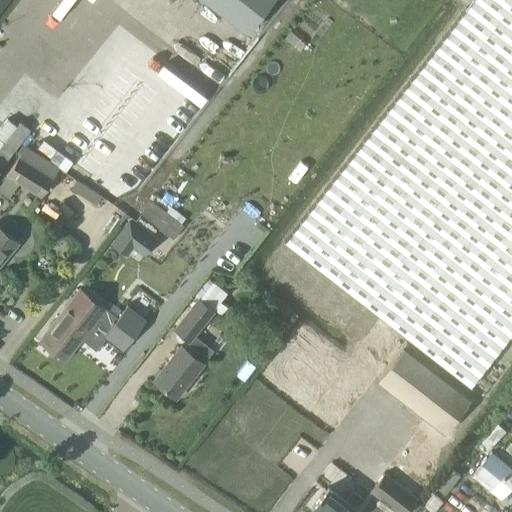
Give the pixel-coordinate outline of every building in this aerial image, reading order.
[(215,0),(243,22),(259,0),(215,0)] [(511,0),(468,0),(281,240),(469,386),(511,331),(511,0)] [(0,189),(9,195),(19,179),(41,194),(57,168),(26,146),(21,154),(0,186),(0,189)] [(103,196),(78,179),(72,189),(97,205),(103,196)] [(129,219),(111,244),(127,256),(133,248),(144,257),(157,240),(129,219)] [(0,226),(0,262),(18,241),(0,226)] [(211,280),(174,327),(190,339),(227,292),(211,280)] [(65,304),(40,340),(66,359),(82,338),(97,350),(106,337),(121,350),(146,318),(127,304),(118,316),(106,307),(80,287),(66,305),(65,304)] [(204,360),(182,343),(170,358),(167,356),(161,364),(164,366),(154,379),(177,396),(204,360)] [(470,398),(403,346),(378,378),(445,430),(470,398)] [(492,450),(473,473),(501,496),(511,482),(511,466),(511,465),(511,463),(511,455),(503,448),(498,455),(492,450)] [(407,511),(418,498),(385,472),(370,491),(396,511),(407,511)] [(329,485),(312,508),(316,511),(354,511),(358,508),(357,507),(363,498),(353,491),(347,499),(329,485)] [(435,495),(426,507),(432,511),(436,511),(444,502),(435,495)]
